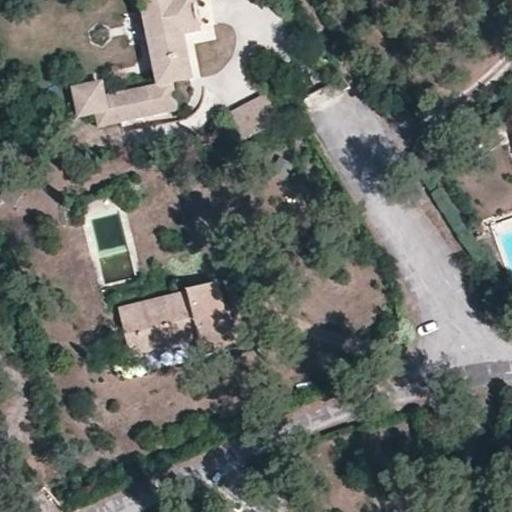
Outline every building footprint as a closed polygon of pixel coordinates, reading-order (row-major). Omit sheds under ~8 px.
[(147,0),(163,81),(108,91),(105,77),(79,82),(84,108),(101,105),(103,118),(181,104),(176,79),(196,75),(188,32),(205,28),(199,0),(147,0)] [(225,111),(239,139),(285,116),(271,88),(225,111)] [(185,293),(141,305),(148,329),(138,331),(143,351),(197,338),(202,357),(239,347),(230,313),(225,313),(215,283),(185,289),(185,293)] [(148,329),(141,305),(120,311),(131,354),(143,351),(138,331),(148,329)] [(441,415),(425,418),(429,436),(446,433),(441,415)]
